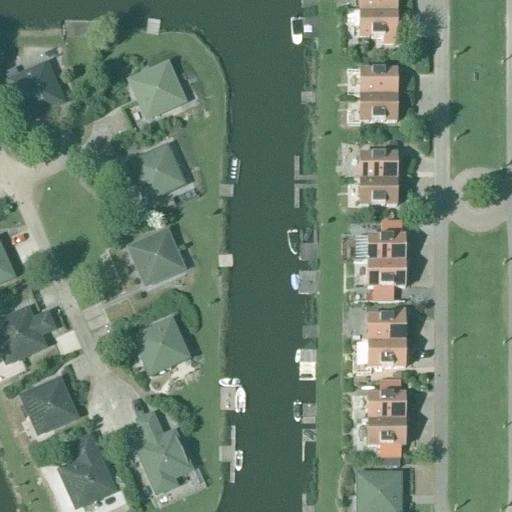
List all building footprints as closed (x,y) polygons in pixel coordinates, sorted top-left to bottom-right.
[(358,0),(359,15),(396,15),(395,0),(358,0)] [(359,40),(384,40),(384,46),(396,46),(396,15),(359,15),(359,40)] [(25,121),(62,105),(45,67),(19,79),(8,84),(25,121)] [(146,121),(183,105),(166,67),(129,84),(146,121)] [(14,70),(4,75),(8,84),(19,79),(14,70)] [(359,99),(396,99),(396,73),(359,73),(359,99)] [(359,124),(396,124),(396,99),(359,99),(359,124)] [(145,204),(182,187),(166,150),(128,167),(145,204)] [(359,157),(359,183),(396,183),(396,157),(359,157)] [(396,208),(396,183),(359,183),(359,208),(396,208)] [(166,235),(128,251),(145,289),(182,272),(166,235)] [(367,265),(404,265),(404,239),(367,239),(367,265)] [(0,285),(12,280),(0,253),(0,285)] [(404,265),(367,265),(367,290),(404,290),(404,265)] [(372,294),(372,304),(392,304),(392,294),(372,294)] [(32,324),(27,313),(0,324),(0,353),(6,367),(43,350),(38,338),(53,332),(46,317),(32,324)] [(404,313),(392,313),(392,319),(367,319),(367,345),(404,345),(404,313)] [(150,378),(187,361),(170,324),(133,341),(150,378)] [(404,370),(404,369),(404,345),(367,345),(367,370),(404,370)] [(58,383),(21,400),(38,437),(75,420),(58,383)] [(399,384),(378,384),(378,393),(399,393),(399,384)] [(367,397),(367,423),(404,423),(404,397),(367,397)] [(152,415),(133,424),(144,448),(136,452),(156,497),(174,489),(171,481),(190,473),(173,435),(164,440),(152,415)] [(404,448),(404,423),(367,423),(367,449),(404,448)] [(96,457),(88,439),(64,449),(73,467),(59,474),(75,511),(113,495),(96,457)] [(57,451),(50,455),(53,463),(61,459),(57,451)] [(382,462),(382,470),(398,470),(398,462),(388,462),(382,462)] [(398,511),(399,478),(358,478),(357,511),(398,511)]
